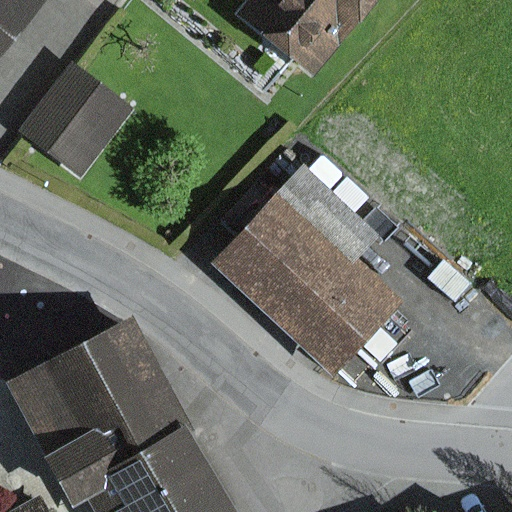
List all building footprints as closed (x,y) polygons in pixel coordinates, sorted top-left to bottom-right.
[(0,0),(0,59),(48,0),(0,0)] [(379,0),(250,0),(239,15),(316,77),(379,0)] [(80,180),(135,110),(73,63),(19,132),(80,180)] [(381,236),(304,165),(212,264),(335,378),(404,303),(358,261),(381,236)] [(133,317),(8,386),(75,507),(89,499),(96,511),(234,511),(193,436),(197,434),(133,317)] [(49,511),(40,496),(10,511),(49,511)]
